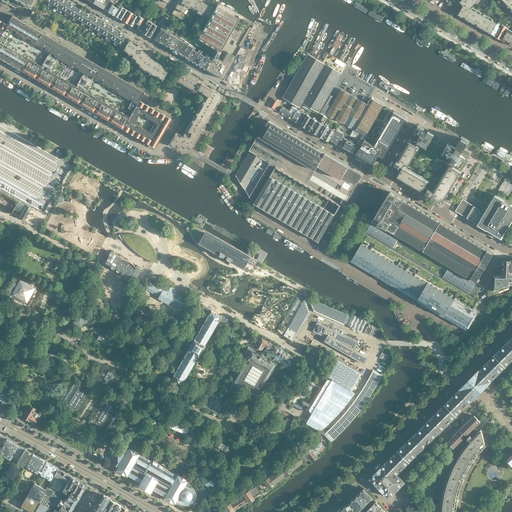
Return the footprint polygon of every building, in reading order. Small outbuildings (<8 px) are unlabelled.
[(0,0),(27,15),(35,0),(0,0)] [(63,10),(68,3),(63,0),(58,0),(55,6),(57,7),(56,10),(59,12),(60,9),(63,10)] [(108,0),(87,0),(103,9),(108,0)] [(107,11),(113,2),(114,0),(112,0),(108,0),(103,9),(107,11)] [(164,9),(168,3),(162,0),(157,0),(157,1),(155,0),(154,3),(164,9)] [(194,8),(199,0),(182,0),(183,1),(182,3),(179,1),(175,7),(184,12),(186,9),(187,10),(189,8),(190,8),(191,6),(194,8)] [(214,9),(208,5),(199,0),(194,8),(197,10),(196,12),(202,16),(203,14),(209,18),(214,9)] [(461,0),(460,2),(460,3),(460,4),(461,5),(462,4),(462,5),(463,6),(464,4),(470,8),(476,3),(477,4),(480,0),(461,0)] [(511,0),(502,0),(511,9),(511,0)] [(114,15),(119,6),(118,5),(117,7),(113,5),(114,3),(113,2),(107,11),(114,15)] [(368,10),(356,2),(354,7),(366,14),(368,10)] [(71,15),(76,7),(68,3),(63,10),(65,12),(64,15),(67,16),(68,14),(71,15)] [(118,18),(124,7),(120,4),(119,6),(114,15),(118,18)] [(470,22),(476,11),(470,8),(464,4),(463,6),(462,5),(457,13),(459,14),(458,15),(463,18),(464,17),(466,18),(465,19),(470,22)] [(220,51),(239,18),(238,17),(239,17),(238,16),(237,17),(217,5),(214,9),(209,18),(208,20),(197,38),(216,49),(214,51),(216,52),(211,60),(207,67),(208,68),(207,69),(206,69),(206,70),(210,72),(214,74),(214,75),(214,74),(218,77),(222,79),(228,71),(233,62),(235,57),(231,55),(231,54),(227,52),(226,53),(226,52),(226,53),(224,57),(222,60),(218,58),(217,58),(220,51)] [(79,20),(84,12),(76,7),(71,15),(74,17),(72,20),(75,21),(77,19),(79,20)] [(122,20),(128,9),(124,7),(118,18),(122,20)] [(182,16),(184,12),(175,7),(171,14),(182,20),(183,17),(182,16)] [(128,24),(134,13),(128,9),(122,20),(128,24)] [(371,10),(368,15),(382,23),(385,18),(371,10)] [(482,28),(488,18),(483,15),(484,14),(481,13),(480,14),(476,11),(470,22),(482,28)] [(87,25),(92,17),(84,12),(79,20),(82,22),(80,24),(83,26),(85,23),(87,25)] [(135,22),(139,15),(134,13),(128,24),(132,26),(135,22)] [(145,24),(147,21),(148,20),(139,15),(135,22),(139,25),(137,29),(143,33),(148,25),(145,24)] [(96,30),(100,22),(92,17),(87,25),(90,27),(88,29),(91,31),(93,28),(96,30)] [(492,34),(498,24),(488,18),(482,28),(492,34)] [(53,69),(66,47),(17,19),(12,28),(7,37),(1,47),(0,48),(0,58),(6,62),(10,64),(15,67),(20,70),(25,73),(30,76),(35,78),(44,84),(53,69)] [(386,22),(386,23),(390,25),(402,32),(403,33),(404,33),(404,32),(405,32),(405,31),(405,30),(405,29),(392,21),(388,20),(387,20),(386,21),(386,22)] [(150,37),(156,26),(147,21),(145,24),(148,25),(143,33),(150,37)] [(501,39),(509,25),(510,22),(508,21),(505,26),(502,24),(500,27),(495,36),(501,39)] [(104,35),(108,27),(100,22),(96,30),(98,31),(97,34),(100,36),(101,33),(104,35)] [(495,36),(500,27),(499,26),(500,24),(498,22),(498,24),(492,34),(495,36)] [(237,58),(237,59),(238,60),(247,65),(248,66),(249,66),(250,65),(251,65),(269,32),(269,31),(269,29),(268,29),(267,28),(259,23),(258,23),(257,23),(256,24),(238,57),(237,58)] [(158,42),(165,31),(168,27),(163,24),(154,38),(155,40),(158,42)] [(511,26),(509,25),(501,39),(504,41),(511,45),(511,26)] [(112,40),(117,32),(108,27),(104,35),(106,36),(105,39),(108,41),(109,38),(112,40)] [(163,44),(169,33),(165,31),(158,42),(163,44)] [(123,40),(125,37),(117,32),(112,40),(115,41),(113,44),(116,46),(118,43),(120,45),(123,40)] [(168,47),(174,36),(169,33),(163,44),(168,47)] [(416,35),(413,40),(428,48),(431,44),(416,35)] [(172,50),(179,39),(174,36),(168,47),(172,50)] [(142,51),(143,49),(139,47),(140,46),(129,39),(123,50),(132,55),(131,57),(136,60),(141,51),(142,51)] [(177,53),(183,42),(179,39),(172,50),(177,53)] [(182,55),(188,44),(183,42),(177,53),(182,55)] [(186,58),(193,47),(188,44),(182,55),(186,58)] [(190,60),(195,51),(193,50),(195,48),(193,47),(186,58),(190,60)] [(94,100),(89,97),(90,94),(86,92),(85,93),(80,90),(79,92),(74,89),(76,86),(70,83),(66,80),(67,77),(73,67),(77,69),(83,73),(85,70),(90,73),(89,74),(94,77),(93,78),(98,81),(100,79),(105,81),(103,84),(113,90),(114,87),(119,90),(118,93),(122,95),(127,98),(129,95),(134,98),(129,107),(133,110),(131,114),(137,117),(139,113),(155,122),(153,126),(164,132),(171,119),(139,101),(140,98),(144,92),(84,57),(71,50),(64,62),(69,65),(67,69),(64,68),(63,69),(65,70),(65,72),(63,75),(62,78),(56,75),(49,87),(50,87),(55,90),(58,92),(63,95),(64,95),(78,104),(79,104),(93,112),(108,120),(108,121),(122,129),(123,129),(155,147),(162,135),(151,128),(149,132),(133,122),(135,119),(130,115),(129,117),(125,114),(123,117),(118,114),(120,111),(110,106),(108,108),(104,106),(105,103),(95,97),(94,100)] [(194,63),(201,51),(199,50),(197,52),(195,51),(190,60),(194,63)] [(440,56),(455,63),(458,57),(444,50),(439,51),(440,56)] [(143,69),(149,58),(146,56),(147,55),(142,51),(141,51),(136,60),(135,62),(139,65),(138,66),(143,69)] [(198,65),(203,56),(201,55),(203,52),(201,51),(194,63),(198,65)] [(202,67),(208,56),(206,54),(205,57),(203,56),(198,65),(202,67)] [(329,94),(341,73),(312,57),(307,54),(283,97),(295,104),(296,103),(297,103),(300,105),(302,102),(303,103),(312,108),(319,112),(325,116),(335,98),(332,96),(329,94)] [(207,67),(211,60),(209,59),(210,57),(208,56),(202,67),(206,69),(207,69),(208,68),(207,67)] [(153,75),(159,64),(149,58),(143,69),(153,75)] [(481,78),(484,74),(464,62),(462,67),(481,78)] [(162,80),(168,70),(168,69),(159,64),(153,75),(162,80)] [(235,68),(227,82),(241,90),(249,75),(235,68)] [(49,87),(56,75),(51,72),(50,75),(45,72),(40,81),(49,87)] [(186,87),(191,78),(182,72),(177,81),(186,87)] [(87,89),(92,80),(82,75),(77,83),(77,84),(87,90),(87,89)] [(497,91),(501,84),(486,75),(482,82),(497,91)] [(0,83),(11,90),(12,90),(13,90),(13,89),(14,89),(14,88),(14,87),(14,86),(13,86),(0,77),(0,83)] [(196,93),(197,91),(201,83),(191,78),(186,87),(196,93)] [(211,114),(221,95),(201,83),(197,91),(206,96),(199,107),(211,114)] [(511,90),(503,85),(499,92),(509,97),(511,92),(511,90)] [(15,91),(17,93),(33,103),(34,103),(35,103),(35,102),(36,102),(36,101),(36,100),(36,99),(35,99),(19,89),(17,88),(17,89),(16,89),(15,90),(15,91)] [(370,135),(386,107),(384,106),(384,105),(373,99),(371,98),(367,104),(341,89),(327,113),(353,128),(353,129),(354,129),(352,132),(350,136),(344,146),(357,154),(365,140),(364,140),(368,134),(370,135)] [(279,105),(280,103),(273,98),(268,105),(276,110),(278,107),(279,105)] [(48,109),(49,109),(65,121),(66,121),(67,121),(67,120),(68,120),(68,119),(68,118),(68,117),(51,106),(50,106),(49,106),(49,107),(48,107),(48,108),(48,109)] [(292,120),(298,109),(292,106),(290,111),(283,107),(282,107),(281,109),(280,112),(279,112),(292,120)] [(200,133),(208,119),(211,114),(199,107),(188,126),(200,133)] [(307,128),(313,118),(307,115),(307,114),(304,120),(302,119),(305,114),(303,113),(304,111),(301,109),(300,111),(298,109),(292,120),(299,124),(300,124),(301,124),(301,125),(307,128)] [(433,109),(430,110),(430,113),(456,128),(459,127),(459,124),(433,109)] [(383,158),(406,120),(406,119),(401,116),(401,117),(399,116),(399,115),(394,112),(374,145),(365,140),(357,154),(368,161),(370,162),(374,164),(376,160),(377,159),(379,155),(383,158)] [(318,134),(323,124),(327,118),(324,116),(321,120),(323,121),(321,123),(318,121),(312,131),(318,134)] [(312,131),(318,121),(316,119),(316,118),(314,117),(314,118),(313,118),(307,128),(307,129),(307,128),(312,131)] [(71,124),(89,136),(90,136),(91,136),(92,136),(93,135),(93,134),(93,133),(92,133),(92,132),(91,132),(91,131),(73,121),(72,121),(72,122),(71,122),(71,123),(71,124)] [(325,154),(312,146),(269,121),(259,137),(315,171),(318,166),(341,179),(342,178),(354,185),(355,185),(356,183),(357,184),(359,180),(362,176),(348,167),(325,153),(325,154)] [(324,138),(330,128),(328,126),(328,125),(326,124),(319,135),(324,138)] [(463,168),(469,159),(468,158),(468,157),(467,156),(466,155),(465,155),(464,155),(461,153),(466,146),(467,143),(461,140),(459,142),(457,147),(429,130),(427,133),(423,130),(424,129),(424,128),(418,125),(411,137),(410,139),(411,140),(409,142),(409,141),(408,142),(406,146),(406,147),(406,148),(405,147),(404,148),(402,153),(403,153),(402,154),(401,154),(398,159),(399,159),(398,160),(395,165),(399,168),(400,166),(402,167),(397,177),(422,192),(425,187),(428,189),(425,194),(442,204),(461,172),(460,171),(461,169),(462,170),(463,168)] [(194,144),(198,138),(197,137),(200,133),(188,126),(182,136),(176,132),(169,144),(174,147),(175,145),(180,148),(181,146),(185,149),(186,147),(191,149),(193,146),(194,146),(194,145),(194,144)] [(329,141),(330,139),(336,130),(333,128),(333,129),(330,128),(324,138),(325,138),(329,141)] [(340,144),(346,133),(337,128),(336,130),(330,139),(340,144)] [(344,146),(350,136),(346,133),(340,144),(344,146)] [(103,141),(122,153),(123,153),(124,153),(125,153),(126,153),(127,152),(127,151),(127,150),(126,150),(126,149),(125,149),(125,148),(106,137),(105,137),(104,137),(103,137),(103,138),(102,138),(102,139),(102,140),(102,141),(103,141)] [(479,145),(491,151),(493,149),(481,142),(479,143),(479,145)] [(60,151),(50,145),(47,151),(56,157),(60,151)] [(511,157),(498,150),(495,152),(495,155),(511,163),(511,157)] [(255,203),(276,167),(250,151),(236,175),(236,176),(245,189),(245,190),(254,202),(254,203),(255,203)] [(128,155),(135,160),(140,163),(141,163),(142,162),(142,161),(143,161),(142,160),(136,156),(130,153),(129,153),(128,153),(128,154),(128,155)] [(184,163),(198,172),(201,167),(187,159),(184,163)] [(340,205),(276,167),(255,203),(263,208),(319,241),(318,241),(319,241),(322,235),(323,235),(326,229),(330,223),(333,217),(334,217),(333,217),(337,211),(340,205),(341,205),(340,205)] [(503,194),(511,180),(511,179),(506,176),(498,191),(503,194)] [(226,188),(236,205),(237,205),(237,206),(238,206),(239,206),(240,206),(241,205),(241,204),(240,203),(230,186),(229,185),(228,185),(227,185),(226,186),(226,187),(226,188)] [(32,206),(0,187),(0,192),(18,202),(15,207),(14,209),(21,213),(26,205),(32,208),(32,206)] [(488,250),(468,239),(464,237),(464,236),(431,216),(431,217),(427,215),(427,214),(403,200),(398,197),(396,196),(391,193),(390,192),(389,193),(388,192),(387,195),(388,195),(384,201),(378,211),(374,219),(373,221),(365,234),(367,235),(365,238),(375,244),(373,247),(385,254),(386,251),(387,252),(386,254),(397,261),(399,259),(419,271),(417,273),(430,281),(431,278),(432,278),(431,281),(444,289),(446,287),(465,298),(464,301),(468,303),(470,301),(469,304),(473,307),(477,301),(478,302),(478,301),(479,299),(480,299),(475,297),(482,286),(476,282),(493,254),(488,251),(488,250)] [(226,197),(236,212),(237,212),(238,212),(239,212),(239,211),(239,210),(229,195),(229,194),(228,194),(227,194),(226,194),(226,195),(226,196),(226,197)] [(502,239),(511,221),(511,204),(510,204),(504,201),(504,200),(495,195),(483,214),(479,211),(480,209),(462,199),(455,211),(477,224),(477,225),(486,230),(487,230),(492,233),(492,234),(493,234),(501,239),(502,239)] [(27,216),(29,212),(32,208),(26,205),(21,213),(19,217),(24,220),(26,216),(27,216)] [(249,221),(249,222),(263,230),(264,230),(265,230),(265,229),(265,228),(265,227),(251,219),(250,218),(249,218),(248,218),(248,219),(248,220),(248,221),(249,221)] [(269,229),(267,233),(279,241),(282,236),(269,229)] [(246,256),(235,250),(206,233),(204,236),(203,236),(203,237),(204,237),(202,239),(200,243),(218,253),(217,257),(222,258),(223,258),(225,259),(229,263),(231,261),(242,267),(244,264),(245,263),(244,263),(245,261),(246,261),(246,260),(254,264),(257,260),(247,254),(246,256)] [(147,244),(146,243),(146,242),(145,242),(145,241),(144,240),(143,240),(142,240),(141,239),(139,238),(137,238),(136,237),(135,237),(134,237),(132,236),(130,236),(129,236),(127,236),(126,236),(124,237),(123,237),(124,238),(126,241),(127,242),(128,244),(131,246),(137,252),(142,255),(146,258),(148,259),(150,260),(151,261),(154,262),(154,260),(154,259),(154,258),(154,257),(153,255),(153,254),(153,253),(152,252),(152,251),(151,250),(151,248),(150,247),(149,246),(148,245),(147,244)] [(298,246),(289,241),(287,244),(296,249),(298,246)] [(373,275),(384,257),(383,257),(380,255),(379,255),(380,254),(379,254),(378,254),(375,252),(375,251),(375,252),(374,251),(374,252),(374,253),(370,251),(370,250),(371,250),(371,249),(370,249),(367,247),(366,247),(366,246),(365,246),(362,245),(362,244),(361,244),(359,248),(358,249),(356,252),(356,253),(354,256),(353,257),(351,260),(351,261),(352,262),(352,261),(352,262),(352,261),(355,263),(355,264),(356,264),(357,264),(360,266),(359,266),(360,266),(360,267),(361,267),(364,268),(364,269),(365,270),(365,269),(365,270),(365,269),(368,271),(368,272),(369,272),(370,272),(373,274),(373,275)] [(133,264),(132,263),(131,262),(130,262),(129,261),(127,261),(126,260),(124,259),(123,259),(122,259),(120,259),(121,257),(111,251),(108,256),(109,257),(105,263),(110,266),(109,267),(129,279),(134,282),(141,269),(136,266),(135,268),(135,267),(134,266),(133,265),(133,264)] [(395,288),(406,270),(405,270),(402,268),(401,268),(402,267),(401,267),(400,267),(397,266),(397,265),(396,264),(396,265),(395,267),(392,264),(392,263),(393,263),(393,262),(392,262),(389,260),(388,260),(388,259),(388,260),(387,259),(387,260),(384,258),(384,257),(373,275),(374,275),(374,274),(377,276),(377,277),(378,277),(379,277),(382,279),(381,279),(382,279),(382,280),(383,280),(386,282),(385,283),(386,283),(387,282),(391,284),(390,286),(391,286),(391,285),(395,287),(395,288)] [(511,260),(503,260),(502,259),(500,258),(500,259),(500,265),(502,265),(502,276),(494,275),(493,290),(495,292),(509,286),(510,285),(511,284),(511,260)] [(73,281),(81,268),(79,267),(76,271),(71,280),(70,279),(69,279),(68,279),(67,279),(67,280),(66,280),(66,281),(66,282),(65,282),(66,283),(66,284),(67,285),(68,286),(69,286),(69,287),(71,287),(72,287),(72,286),(73,286),(73,285),(73,284),(74,284),(74,283),(73,282),(73,281)] [(42,291),(42,290),(43,291),(47,285),(40,281),(39,282),(29,275),(27,278),(25,277),(27,274),(19,270),(18,273),(16,272),(13,277),(14,277),(13,279),(12,280),(12,279),(11,281),(10,280),(8,284),(7,284),(5,288),(4,288),(2,292),(4,293),(2,296),(10,301),(10,302),(16,306),(21,309),(22,308),(31,313),(33,309),(33,310),(36,306),(38,302),(40,298),(39,297),(41,293),(42,291)] [(417,301),(428,283),(428,282),(427,283),(424,281),(423,281),(424,281),(423,280),(422,280),(419,279),(419,278),(418,278),(418,280),(414,277),(414,276),(415,276),(415,275),(414,275),(411,273),(410,273),(410,272),(410,273),(409,272),(409,273),(406,271),(406,270),(395,288),(395,289),(396,287),(400,290),(399,291),(400,291),(400,290),(404,292),(403,293),(404,294),(405,293),(409,295),(408,296),(409,295),(413,298),(412,299),(413,299),(414,298),(417,300),(417,301)] [(183,308),(188,300),(175,292),(176,289),(166,284),(165,287),(151,279),(147,287),(160,295),(158,298),(169,303),(170,301),(183,308)] [(443,317),(455,299),(454,298),(453,298),(450,297),(450,296),(449,296),(446,294),(446,293),(445,293),(442,291),(441,291),(441,290),(441,291),(440,290),(440,291),(437,289),(437,288),(436,288),(433,286),(433,285),(432,285),(431,285),(428,284),(429,283),(428,283),(417,301),(417,302),(418,301),(422,303),(421,304),(422,304),(422,303),(426,305),(425,307),(426,307),(427,306),(431,308),(430,309),(431,310),(431,308),(435,311),(434,312),(435,312),(436,311),(439,313),(439,314),(439,315),(440,314),(444,316),(443,317)] [(284,319),(278,329),(279,330),(285,334),(284,336),(292,340),(298,329),(308,312),(305,301),(305,300),(302,299),(297,297),(284,319)] [(347,315),(309,298),(314,311),(344,324),(347,315)] [(474,316),(476,313),(476,312),(475,312),(472,310),(472,309),(471,309),(468,307),(467,307),(468,307),(467,306),(467,307),(467,306),(466,307),(467,307),(466,308),(462,306),(463,305),(463,304),(462,304),(459,302),(458,301),(455,300),(455,299),(454,299),(455,299),(443,317),(444,318),(445,316),(448,318),(447,318),(448,319),(449,319),(452,321),(452,322),(453,322),(456,323),(456,324),(457,324),(456,324),(457,325),(457,324),(458,325),(458,324),(461,326),(461,327),(462,327),(465,329),(466,330),(466,329),(468,326),(469,325),(471,321),(471,320),(473,317),(474,316)] [(211,311),(212,309),(204,305),(201,310),(200,310),(208,315),(211,311)] [(89,317),(90,316),(79,311),(73,322),(80,326),(83,321),(86,322),(89,317)] [(203,348),(205,345),(204,345),(218,321),(221,316),(211,311),(208,315),(207,317),(198,333),(194,339),(192,341),(191,344),(189,347),(187,350),(188,350),(180,363),(176,371),(173,375),(171,379),(174,380),(174,381),(175,381),(177,382),(178,383),(181,384),(186,375),(189,371),(197,356),(198,356),(200,352),(201,350),(203,348)] [(225,325),(228,319),(221,315),(221,316),(218,321),(225,325)] [(362,332),(366,321),(352,315),(347,325),(362,332)] [(354,350),(358,341),(316,322),(312,332),(326,337),(323,341),(363,364),(367,357),(354,350)] [(371,336),(375,327),(368,324),(364,333),(371,336)] [(111,340),(109,339),(109,338),(104,335),(104,336),(102,335),(102,336),(100,338),(99,339),(101,340),(101,341),(106,344),(106,343),(108,344),(111,340)] [(280,348),(261,338),(255,347),(260,350),(260,349),(261,350),(263,348),(264,346),(267,348),(285,359),(286,357),(292,361),(294,358),(294,357),(283,351),(284,349),(282,348),(280,347),(280,348)] [(169,346),(165,340),(160,344),(164,350),(169,346)] [(497,374),(511,359),(511,353),(504,345),(486,363),(497,374)] [(285,359),(267,348),(264,352),(275,358),(273,361),(276,362),(277,361),(278,360),(289,366),(292,361),(286,357),(285,359)] [(270,375),(276,364),(251,349),(237,374),(229,388),(228,391),(235,395),(239,387),(257,397),(258,395),(263,386),(268,390),(271,385),(266,382),(267,379),(269,377),(270,375)] [(26,351),(25,353),(21,360),(29,364),(31,365),(34,367),(38,360),(39,358),(35,356),(34,355),(26,351)] [(6,353),(0,353),(0,362),(1,363),(10,359),(10,358),(7,353),(6,353)] [(331,369),(327,375),(332,378),(351,389),(361,372),(337,358),(333,366),(332,367),(331,369)] [(497,374),(486,363),(479,370),(475,374),(487,385),(490,382),(490,381),(497,374)] [(379,378),(381,375),(373,371),(369,379),(365,385),(363,388),(363,390),(361,393),(359,396),(358,397),(356,400),(352,405),(350,407),(347,411),(342,418),(336,423),(331,429),(325,435),(330,441),(336,435),(342,429),(348,423),(353,417),(358,410),(361,408),(364,403),(366,400),(369,396),(371,393),(373,389),(375,386),(376,383),(379,378)] [(114,378),(111,376),(112,374),(108,372),(107,374),(104,372),(101,377),(104,378),(112,383),(114,378)] [(481,391),(487,385),(475,374),(468,380),(462,386),(474,398),(481,391)] [(351,389),(332,378),(330,382),(327,388),(325,390),(312,413),(310,416),(306,422),(308,423),(311,425),(320,430),(330,421),(336,415),(355,391),(351,389)] [(86,397),(90,390),(91,390),(93,387),(83,381),(83,380),(81,379),(79,382),(69,400),(66,404),(65,406),(70,409),(75,412),(76,413),(77,411),(81,404),(86,397)] [(446,426),(468,403),(471,401),(474,398),(462,386),(460,389),(434,415),(446,426)] [(306,395),(308,396),(310,392),(308,391),(308,389),(306,387),(304,387),(301,392),(294,392),(293,394),(295,395),(306,395)] [(11,403),(2,398),(5,393),(1,391),(0,393),(0,403),(8,408),(11,403)] [(218,415),(226,402),(212,394),(211,395),(210,395),(209,396),(207,395),(205,399),(206,399),(205,402),(204,403),(202,406),(204,407),(216,414),(218,415)] [(114,410),(117,406),(115,405),(117,401),(108,395),(106,398),(101,406),(97,413),(92,420),(91,422),(97,426),(102,429),(103,428),(114,410)] [(179,407),(168,402),(165,411),(176,415),(179,407)] [(37,414),(38,413),(33,411),(35,408),(30,406),(26,404),(23,409),(25,410),(23,413),(25,414),(23,417),(28,420),(34,423),(37,418),(38,419),(40,415),(37,414)] [(446,426),(434,415),(429,420),(440,432),(446,426)] [(467,435),(480,422),(474,416),(461,429),(467,435)] [(422,449),(440,432),(429,420),(411,438),(422,449)] [(187,427),(172,421),(169,427),(175,430),(184,433),(186,434),(189,428),(187,427)] [(482,434),(481,429),(477,433),(476,434),(474,436),(471,439),(470,438),(471,437),(470,435),(466,439),(469,442),(467,444),(465,446),(464,448),(462,450),(461,451),(460,454),(458,456),(458,457),(456,460),(454,463),(454,464),(452,467),(451,469),(450,472),(449,474),(449,475),(448,478),(447,479),(446,482),(446,484),(445,487),(445,488),(444,492),(443,495),(443,496),(443,497),(442,500),(442,503),(442,504),(441,506),(441,508),(441,509),(441,511),(440,511),(454,511),(454,510),(454,507),(455,505),(455,502),(455,500),(456,497),(456,495),(457,492),(457,491),(458,489),(459,486),(460,484),(460,482),(461,479),(462,476),(463,474),(464,473),(466,470),(468,466),(469,464),(470,462),(472,460),(474,457),(475,455),(477,453),(478,451),(479,450),(481,448),(482,447),(483,445),(485,444),(482,434)] [(454,448),(467,435),(461,429),(448,442),(454,448)] [(291,471),(303,462),(309,458),(311,461),(317,456),(316,455),(322,450),(321,449),(326,445),(325,444),(326,443),(323,439),(322,440),(321,438),(309,447),(303,451),(305,453),(304,454),(302,452),(298,455),(286,464),(280,469),(268,478),(264,481),(269,488),(273,485),(273,484),(285,475),(291,471)] [(405,466),(422,449),(411,438),(394,455),(405,466)] [(19,456),(23,449),(12,442),(11,441),(8,440),(7,439),(4,440),(3,442),(4,445),(3,447),(2,447),(0,447),(0,456),(1,456),(2,455),(4,456),(3,457),(9,461),(10,459),(17,463),(21,456),(19,456)] [(221,450),(224,444),(219,441),(216,447),(221,450)] [(221,450),(227,453),(230,448),(224,444),(221,450)] [(179,476),(178,475),(168,470),(164,468),(165,466),(163,465),(163,466),(155,461),(153,460),(152,461),(139,454),(139,453),(138,453),(137,452),(132,449),(130,448),(129,448),(128,450),(126,448),(123,452),(122,452),(121,453),(120,453),(119,454),(119,455),(118,455),(118,456),(117,457),(117,458),(117,459),(117,460),(118,461),(115,465),(118,467),(116,470),(117,470),(119,471),(124,474),(126,475),(127,475),(165,496),(164,497),(165,498),(165,497),(167,498),(166,499),(172,502),(172,501),(174,502),(174,503),(175,502),(174,502),(175,501),(181,504),(181,503),(182,504),(183,504),(184,504),(185,504),(186,504),(187,504),(188,504),(189,504),(190,504),(190,503),(191,503),(192,502),(193,501),(195,498),(195,497),(195,496),(195,495),(195,494),(195,493),(195,492),(195,491),(195,490),(194,490),(194,489),(193,488),(192,487),(191,487),(191,486),(186,483),(187,481),(186,480),(185,479),(180,476),(179,476)] [(24,465),(29,457),(31,453),(27,451),(25,449),(21,456),(17,463),(16,464),(18,465),(20,463),(24,465)] [(43,467),(41,466),(44,461),(44,460),(40,458),(37,457),(33,455),(33,454),(32,455),(33,455),(31,458),(29,457),(24,465),(37,473),(38,472),(40,473),(39,474),(50,481),(57,468),(46,462),(43,467)] [(405,466),(394,455),(386,463),(397,474),(405,466)] [(397,474),(386,463),(370,478),(371,479),(374,483),(385,493),(389,497),(389,498),(390,497),(393,494),(393,493),(401,486),(401,485),(404,483),(405,482),(404,481),(397,474)] [(50,511),(57,501),(62,491),(71,476),(57,468),(50,481),(45,489),(40,498),(43,500),(42,503),(39,501),(32,511),(50,511)] [(70,489),(76,479),(71,476),(62,491),(66,493),(68,488),(70,489)] [(72,497),(81,482),(76,479),(70,489),(72,490),(70,495),(72,497)] [(77,499),(83,489),(85,485),(85,484),(81,482),(72,497),(77,499)] [(267,489),(263,482),(254,488),(258,494),(258,495),(267,489)] [(32,511),(39,501),(40,498),(45,489),(34,483),(17,511),(32,511)] [(248,502),(250,501),(253,498),(258,494),(254,488),(243,494),(244,495),(229,504),(224,507),(227,511),(232,511),(234,511),(246,503),(248,501),(248,502)] [(373,498),(364,489),(359,493),(368,502),(373,498)] [(368,502),(359,493),(355,498),(364,507),(368,502)] [(77,499),(72,497),(70,495),(67,500),(74,504),(77,499)] [(98,511),(101,511),(109,498),(104,495),(103,495),(95,510),(98,511)] [(110,511),(116,502),(110,499),(110,498),(109,498),(101,511),(110,511)] [(358,511),(364,507),(355,498),(350,502),(356,511),(358,511)] [(74,504),(67,500),(65,499),(63,501),(60,499),(59,502),(71,509),(74,504)] [(373,511),(380,505),(376,501),(367,511),(373,511)] [(69,511),(71,509),(59,502),(57,505),(60,507),(59,509),(64,511),(69,511)] [(117,511),(122,506),(120,505),(121,505),(120,505),(117,503),(116,502),(110,511),(117,511)] [(356,511),(350,502),(346,505),(349,511),(356,511)]
